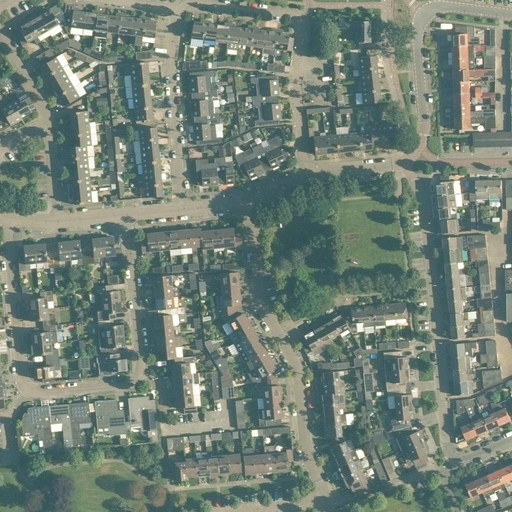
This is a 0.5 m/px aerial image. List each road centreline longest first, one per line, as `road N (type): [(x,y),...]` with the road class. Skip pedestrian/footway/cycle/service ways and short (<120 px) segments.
road 1 (residential): [(453,455),(421,198),(404,160)]
road 2 (residential): [(182,209),(173,12)]
road 3 (residential): [(28,388),(12,279),(13,215)]
road 4 (residential): [(281,336),(326,500)]
road 5 (residential): [(142,375),(126,213)]
road 6 (residential): [(304,171),(296,86),(305,16)]
road 7 (residential): [(249,200),(260,297),(281,336)]
road 8 (tertiary): [(418,150),(417,35),(424,13)]
road 9 (residential): [(173,12),(190,3),(305,16)]
